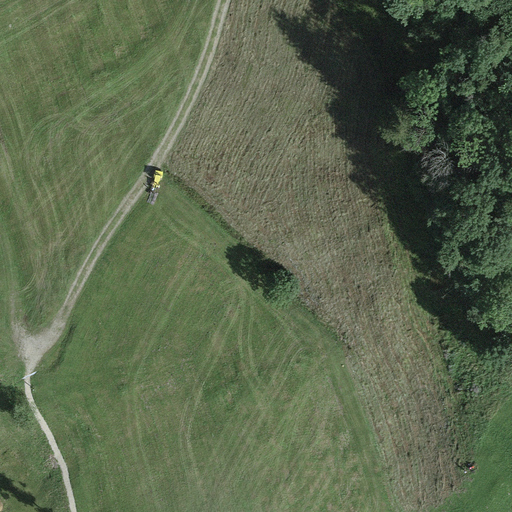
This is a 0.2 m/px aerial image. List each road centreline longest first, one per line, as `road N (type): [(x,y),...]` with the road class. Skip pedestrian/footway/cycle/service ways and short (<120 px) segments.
road 1 (track): [(32,352),(60,333),(90,263),(196,94),(224,0)]
road 2 (track): [(0,229),(23,342),(32,352)]
